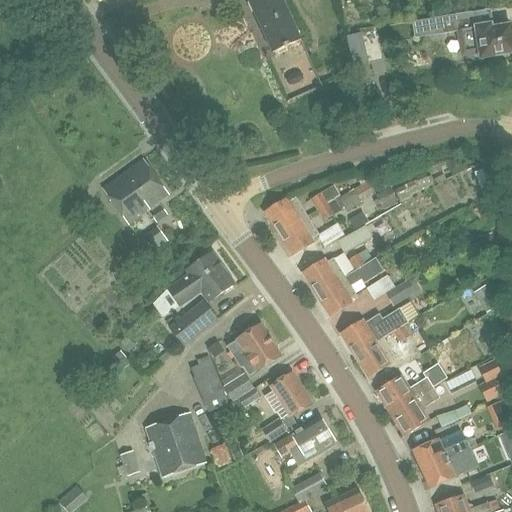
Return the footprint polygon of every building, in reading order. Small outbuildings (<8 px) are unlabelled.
[(248,0),(274,56),(302,43),(282,0),(248,0)] [(511,54),(511,28),(511,27),(492,30),(492,27),(477,30),(474,13),(432,20),(435,37),(459,33),(463,57),(481,54),(482,60),(511,54)] [(362,32),(348,34),(358,81),(375,78),(373,68),(369,69),(362,32)] [(302,89),(320,86),(318,71),(300,74),(302,89)] [(104,190),(129,225),(169,197),(145,161),(104,190)] [(333,186),(310,201),(317,212),(328,205),(340,197),(333,186)] [(289,202),(288,200),(265,214),(278,236),(308,217),(296,198),(289,202)] [(380,225),(404,209),(397,198),(373,214),(380,225)] [(328,205),(317,212),(324,223),(335,216),(328,205)] [(481,210),(487,228),(500,224),(493,205),(481,210)] [(150,214),(156,223),(167,215),(161,207),(150,214)] [(315,244),(313,240),(317,237),(320,235),(308,217),(278,236),(292,258),(315,244)] [(320,235),(317,237),(325,249),(346,236),(338,224),(320,235)] [(159,227),(137,244),(147,257),(169,241),(159,227)] [(366,227),(338,242),(345,255),(373,239),(366,227)] [(491,234),(479,238),(483,251),(495,247),(491,234)] [(356,272),(372,261),(366,251),(349,261),(356,272)] [(191,276),(169,292),(178,304),(181,309),(203,293),(210,303),(235,286),(212,255),(188,272),(191,276)] [(334,259),(334,260),(327,264),(326,261),(303,275),(316,297),(346,278),(334,259)] [(376,259),(372,261),(356,272),(346,278),(316,297),(330,319),(353,304),(351,301),(358,297),(351,286),(361,280),(365,285),(384,273),(376,259)] [(403,284),(386,295),(393,307),(411,296),(403,284)] [(483,302),(483,305),(487,313),(497,307),(491,297),(483,302)] [(207,307),(174,333),(185,347),(218,320),(207,307)] [(395,333),(404,328),(409,324),(400,310),(383,321),(380,316),(366,325),(364,322),(341,336),(355,358),(384,340),(395,333)] [(246,331),(248,335),(237,342),(228,348),(242,370),(244,368),(250,377),(257,372),(257,373),(282,357),(262,326),(257,329),(255,325),(246,331)] [(411,339),(404,328),(395,333),(401,344),(411,339)] [(355,358),(368,380),(391,366),(389,362),(396,358),(384,340),(355,358)] [(199,365),(192,369),(195,376),(193,377),(209,413),(229,404),(209,357),(198,361),(199,365)] [(414,364),(419,375),(435,368),(429,357),(414,364)] [(480,366),(486,382),(502,375),(495,359),(480,366)] [(234,403),(255,389),(244,374),(223,388),(234,403)] [(292,374),(271,388),(289,416),(292,420),(292,419),(313,405),(292,374)] [(391,416),(416,400),(434,389),(427,378),(410,390),(402,378),(377,394),(391,416)] [(405,438),(430,422),(422,410),(440,398),(434,389),(416,400),(391,416),(405,438)] [(241,402),(246,409),(261,399),(256,392),(241,402)] [(511,423),(509,412),(496,419),(501,430),(511,424),(511,423)] [(147,430),(164,479),(207,464),(191,415),(147,430)] [(280,421),(263,431),(271,443),(287,433),(288,435),(298,428),(292,419),(292,420),(289,416),(281,421),(280,421)] [(334,444),(336,443),(321,419),(274,447),(282,459),(290,454),(299,468),(336,447),(334,444)] [(461,431),(439,441),(444,451),(465,442),(461,431)] [(511,435),(502,440),(505,447),(511,444),(511,435)] [(439,441),(414,453),(422,471),(470,449),(466,441),(465,442),(444,451),(439,441)] [(233,447),(219,450),(224,473),(238,470),(233,447)] [(470,449),(422,471),(431,490),(456,478),(451,467),(461,463),(466,473),(479,468),(470,449)] [(132,452),(121,456),(129,477),(140,473),(132,452)] [(306,500),(307,503),(324,493),(323,490),(328,488),(320,473),(291,489),(298,504),(306,500)] [(78,488),(60,504),(67,511),(72,511),(88,499),(78,488)] [(368,511),(358,490),(325,505),(328,511),(368,511)] [(465,496),(436,506),(438,511),(500,511),(496,501),(489,503),(469,510),(465,496)] [(306,500),(298,504),(283,511),(311,511),(307,503),(306,500)]
